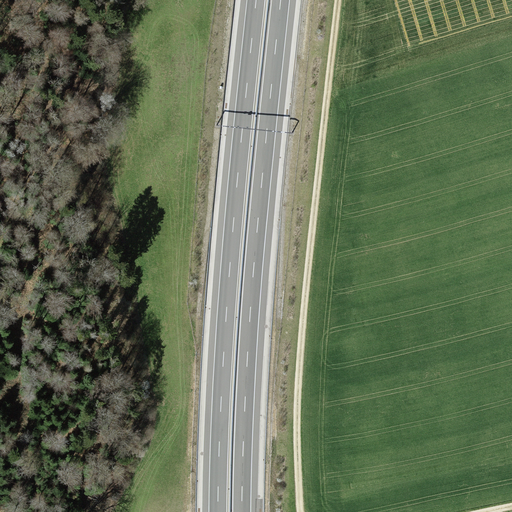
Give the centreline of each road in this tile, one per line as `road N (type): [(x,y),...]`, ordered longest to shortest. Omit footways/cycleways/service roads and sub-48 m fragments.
road 1 (motorway): [(241,511),(250,294),(279,0)]
road 2 (motorway): [(255,0),(227,291),(217,511)]
